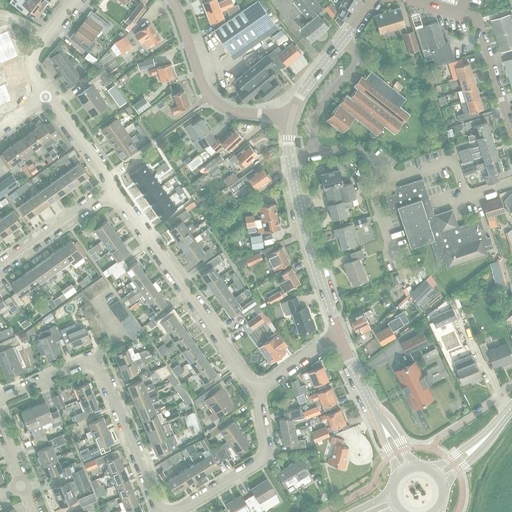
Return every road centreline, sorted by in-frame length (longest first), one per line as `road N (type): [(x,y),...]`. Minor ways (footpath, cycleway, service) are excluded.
road 1 (residential): [(159,511),(94,356),(0,397)]
road 2 (residential): [(256,390),(112,189)]
road 3 (secondary): [(338,335),(299,208),(290,115)]
road 4 (residential): [(290,115),(234,112),(210,99),(170,0)]
road 5 (residential): [(511,132),(478,22),(420,0)]
road 6 (residential): [(175,511),(267,455),(256,390)]
road 7 (secondary): [(290,115),(374,0)]
road 8 (residential): [(0,268),(112,189)]
